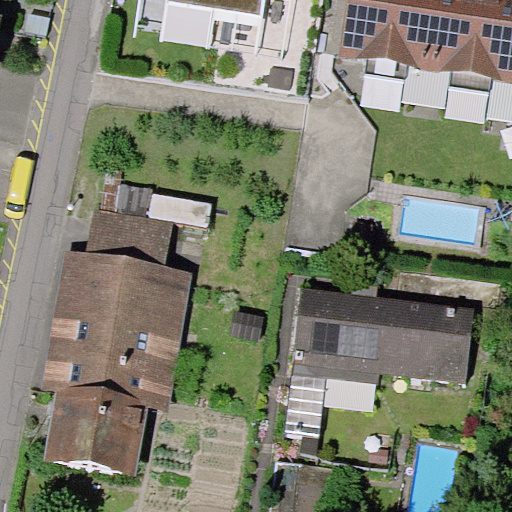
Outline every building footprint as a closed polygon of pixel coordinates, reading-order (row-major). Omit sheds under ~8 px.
[(176,0),(175,8),(259,20),(262,0),(176,0)] [(437,0),(342,0),(335,54),(362,58),(359,76),(401,82),(403,69),(427,72),(437,0)] [(511,0),(437,0),(427,72),(449,75),(447,87),(488,93),(490,82),(511,85),(511,0)] [(78,257),(43,466),(127,480),(162,271),(78,257)] [(464,389),(474,318),(301,295),(292,366),(464,389)]
